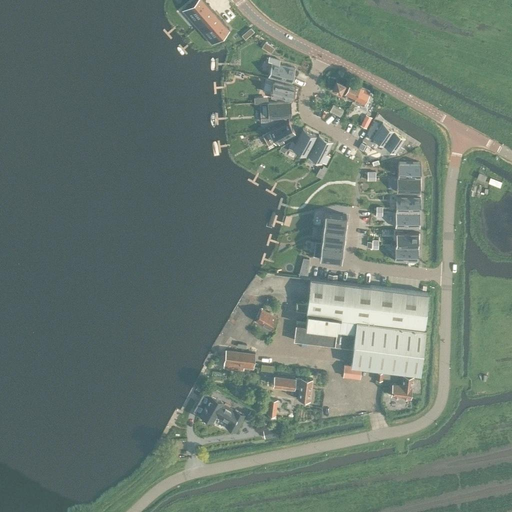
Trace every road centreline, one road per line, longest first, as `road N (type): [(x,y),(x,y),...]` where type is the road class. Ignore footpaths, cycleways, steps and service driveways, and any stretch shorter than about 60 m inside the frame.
road 1 (unclassified): [(133,511),(189,473),(424,423),(443,395),(446,276)]
road 2 (unclassified): [(462,131),(323,56)]
road 3 (unclassified): [(446,276),(462,131)]
road 4 (residential): [(323,56),(304,93),(305,113),(357,143)]
